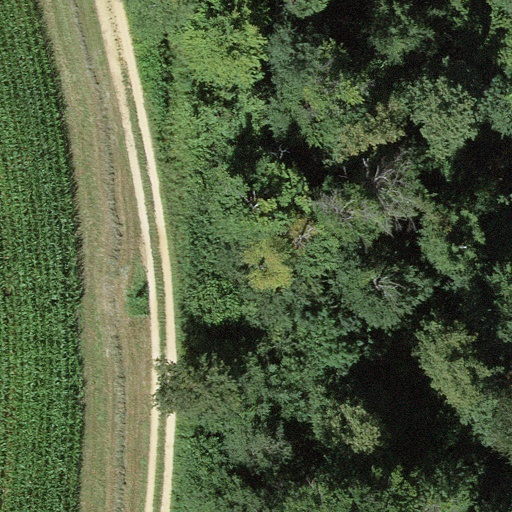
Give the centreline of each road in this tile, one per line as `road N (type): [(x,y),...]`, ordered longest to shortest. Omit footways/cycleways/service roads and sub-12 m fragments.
road 1 (track): [(103,0),(138,155),(152,275),(161,397),(151,511)]
road 2 (track): [(152,275),(185,107),(192,0)]
